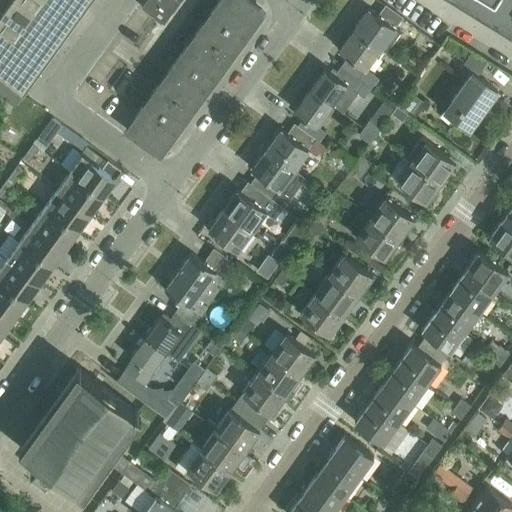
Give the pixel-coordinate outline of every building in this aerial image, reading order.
[(12,0),(2,14),(54,51),(64,37),(75,23),(85,8),(91,0),(12,0)] [(145,0),(141,6),(142,7),(164,23),(180,0),(145,0)] [(266,9),(252,0),(216,0),(196,29),(233,55),(266,9)] [(511,0),(444,0),(511,42),(511,0)] [(386,4),(386,5),(379,14),(395,25),(402,16),(386,4)] [(370,6),(354,28),(381,47),(397,26),(395,25),(379,14),(370,6)] [(0,78),(23,95),(24,93),(54,51),(2,14),(0,17),(0,78)] [(348,56),(342,65),(357,77),(365,67),(366,68),(381,47),(354,28),(339,49),(348,56)] [(194,109),(233,55),(196,29),(157,82),(194,109)] [(477,76),(483,67),(468,57),(460,68),(470,75),(444,110),(469,128),(497,90),(477,76)] [(325,67),(311,87),(332,103),(346,83),(356,91),(363,81),(357,77),(342,65),(335,74),(325,67)] [(0,95),(15,106),(23,95),(0,78),(0,95)] [(194,109),(157,82),(124,128),(161,155),(194,109)] [(316,124),(332,103),(311,87),(294,110),(304,117),(298,125),(315,138),(319,141),(326,132),(316,124)] [(53,117),(36,139),(46,147),(57,132),(60,128),(63,124),(53,117)] [(370,120),(365,127),(376,135),(381,127),(370,120)] [(315,138),(298,125),(294,123),(287,133),(281,128),(267,147),(295,167),(308,149),(308,148),(315,138)] [(60,128),(57,132),(82,150),(87,142),(63,124),(60,128)] [(376,135),(365,127),(359,135),(370,143),(376,135)] [(426,140),(411,160),(440,181),(455,161),(426,140)] [(33,144),(23,158),(29,162),(39,148),(33,144)] [(82,153),(69,171),(103,196),(122,169),(108,159),(102,167),(96,161),(100,155),(87,146),(81,153),(82,153)] [(306,176),(295,167),(267,147),(252,168),(258,173),(250,183),(283,207),(284,207),(306,176)] [(440,181),(411,160),(397,180),(426,201),(440,181)] [(17,164),(7,178),(14,183),(24,169),(17,164)] [(103,196),(69,171),(56,188),(90,213),(103,196)] [(14,183),(7,178),(0,187),(0,193),(4,196),(14,183)] [(250,183),(248,181),(241,190),(237,188),(223,207),(252,228),(265,211),(275,218),(283,207),(250,183)] [(90,213),(56,188),(44,206),(78,230),(90,213)] [(385,196),(370,217),(399,238),(414,217),(385,196)] [(78,230),(44,206),(31,223),(65,248),(78,230)] [(237,249),(252,228),(223,207),(208,228),(237,249)] [(511,221),(504,216),(500,222),(489,237),(511,253),(511,221)] [(399,238),(370,217),(356,236),(385,258),(399,238)] [(65,248),(31,223),(18,241),(52,265),(65,248)] [(282,240),(276,248),(287,255),(292,248),(282,240)] [(52,265),(18,241),(6,258),(39,283),(52,265)] [(180,266),(164,288),(166,289),(183,301),(176,311),(193,323),(224,280),(212,272),(217,266),(227,273),(234,263),(214,248),(203,262),(191,252),(180,266)] [(276,248),(271,255),(282,262),(287,255),(276,248)] [(479,250),(470,262),(465,270),(493,291),(508,271),(479,250)] [(344,253),(328,274),(357,295),(373,274),(344,253)] [(39,283),(6,258),(0,265),(0,280),(27,300),(39,283)] [(285,260),(280,267),(282,269),(290,275),(295,268),(285,260)] [(282,269),(275,280),(283,285),(290,275),(282,269)] [(465,270),(450,290),(479,311),(493,291),(465,270)] [(357,295),(328,274),(314,294),(343,315),(357,295)] [(27,300),(0,280),(0,307),(14,318),(27,300)] [(450,290),(441,302),(436,309),(465,329),(479,311),(450,290)] [(343,315),(314,294),(300,313),(329,334),(343,315)] [(14,318),(0,307),(0,333),(1,335),(14,318)] [(450,350),(465,329),(436,309),(422,329),(426,332),(450,350)] [(160,315),(146,335),(167,350),(179,359),(200,329),(193,323),(176,311),(168,321),(160,315)] [(247,318),(239,329),(246,334),(254,323),(247,318)] [(236,327),(231,334),(241,341),(246,334),(239,329),(236,327)] [(275,327),(263,343),(273,350),(271,352),(300,374),(315,353),(304,345),(296,339),(286,332),(284,334),(275,327)] [(426,332),(421,339),(446,356),(450,350),(426,332)] [(146,335),(130,356),(133,358),(151,371),(167,350),(146,335)] [(412,342),(402,355),(398,362),(426,383),(441,363),(412,342)] [(502,346),(497,352),(505,359),(510,352),(502,346)] [(260,348),(250,361),(260,368),(257,372),(286,393),(300,374),(271,352),(269,355),(260,348)] [(505,359),(497,352),(493,359),(501,365),(505,359)] [(126,368),(125,369),(146,384),(146,385),(147,383),(155,373),(151,371),(133,358),(126,368)] [(206,368),(195,360),(190,367),(201,375),(206,368)] [(398,362),(384,381),(412,402),(426,383),(398,362)] [(20,445),(19,447),(44,465),(40,471),(38,470),(37,472),(39,474),(52,484),(55,486),(56,483),(54,482),(58,475),(83,493),(84,492),(83,491),(78,487),(101,456),(122,471),(138,483),(125,499),(142,511),(179,511),(175,509),(181,501),(176,498),(180,493),(182,495),(190,483),(167,466),(156,480),(109,445),(134,411),(139,415),(141,414),(100,384),(77,367),(76,369),(82,373),(26,449),(20,445)] [(201,375),(190,367),(185,374),(195,383),(201,375)] [(125,369),(116,381),(167,417),(176,404),(147,383),(146,385),(146,384),(125,369)] [(257,372),(242,392),(271,413),(286,393),(257,372)] [(384,381),(374,394),(369,402),(397,422),(412,402),(384,381)] [(490,396),(481,408),(494,417),(499,409),(498,402),(490,396)] [(463,399),(458,406),(466,412),(471,405),(463,399)] [(236,401),(230,408),(260,429),(265,422),(236,401)] [(383,442),(397,422),(369,402),(354,421),(383,442)] [(466,412),(458,406),(453,413),(461,419),(466,412)] [(230,408),(216,428),(245,449),(260,429),(230,408)] [(478,413),(465,430),(474,436),(486,419),(478,413)] [(511,422),(506,418),(502,424),(511,431),(511,422)] [(439,425),(433,434),(443,442),(450,433),(452,431),(441,423),(439,425)] [(511,434),(511,431),(502,424),(498,429),(510,437),(511,434)] [(216,428),(201,448),(230,469),(245,449),(216,428)] [(345,434),(335,447),(330,454),(359,475),(373,455),(345,434)] [(434,438),(429,445),(437,451),(442,444),(434,438)] [(193,442),(176,466),(184,472),(187,468),(216,489),(230,469),(201,448),(193,442)] [(437,451),(429,445),(424,451),(433,457),(437,451)] [(424,451),(411,470),(419,477),(433,457),(424,451)] [(330,454),(326,460),(316,474),(345,494),(359,475),(330,454)] [(440,463),(434,472),(455,487),(458,482),(461,479),(440,463)] [(316,474),(307,486),(302,493),(326,511),(331,511),(345,494),(316,474)] [(119,480),(111,491),(122,499),(129,488),(119,480)] [(458,482),(455,487),(466,496),(470,491),(458,482)] [(511,511),(511,502),(487,484),(474,501),(474,502),(487,511),(511,511)] [(466,496),(455,487),(451,493),(462,501),(466,496)] [(396,491),(391,498),(398,504),(404,497),(396,491)] [(326,511),(302,493),(297,500),(288,511),(326,511)] [(398,504),(391,498),(386,504),(394,510),(398,504)] [(487,511),(474,502),(466,511),(487,511)]
